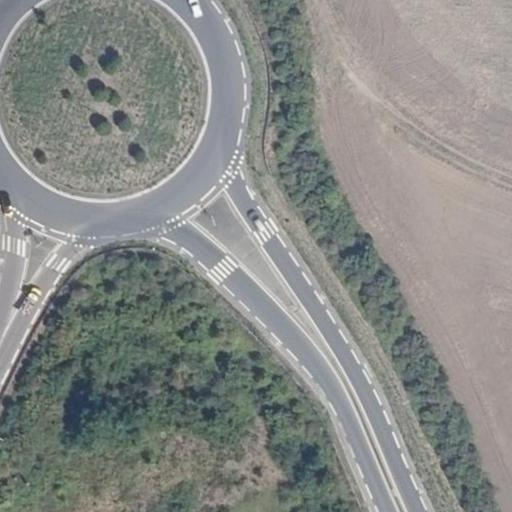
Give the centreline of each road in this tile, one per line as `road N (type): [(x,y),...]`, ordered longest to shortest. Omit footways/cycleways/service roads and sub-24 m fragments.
road 1 (secondary): [(420,511),(353,365),(240,195),(225,129)]
road 2 (secondary): [(136,216),(198,244),(302,345),(343,406),(389,511)]
road 3 (track): [(317,0),(330,33),(397,124),(511,179)]
road 4 (secondary): [(0,349),(58,259),(107,221)]
road 5 (secondary): [(225,129),(225,54),(192,0)]
road 6 (secondary): [(13,187),(0,316)]
road 7 (secondary): [(136,216),(195,181),(225,129)]
